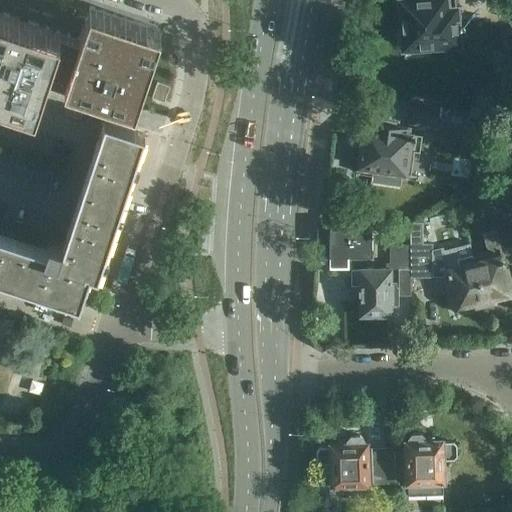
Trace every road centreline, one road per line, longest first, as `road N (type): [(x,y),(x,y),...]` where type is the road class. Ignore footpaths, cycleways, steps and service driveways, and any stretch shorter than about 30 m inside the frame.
road 1 (primary): [(275,370),(279,204),(309,0)]
road 2 (unclassified): [(121,328),(200,73),(203,17),(183,0)]
road 3 (primary): [(267,0),(243,155),(237,328)]
road 4 (residential): [(486,370),(275,370)]
road 5 (unclassified): [(0,455),(54,455),(68,444),(121,328)]
road 6 (primary): [(237,328),(245,511)]
road 7 (primary): [(269,511),(275,370)]
